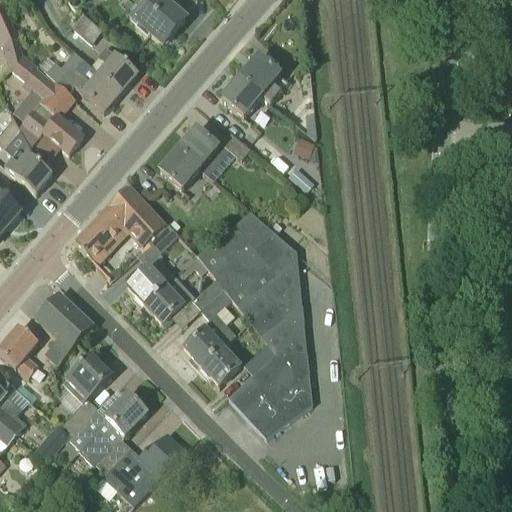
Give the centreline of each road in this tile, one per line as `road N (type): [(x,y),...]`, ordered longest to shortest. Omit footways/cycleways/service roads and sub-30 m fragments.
road 1 (unclassified): [(458,511),(435,301),(443,132)]
road 2 (unclassified): [(300,511),(41,253)]
road 3 (tertiary): [(41,253),(259,0)]
road 4 (unclassified): [(443,132),(453,0)]
